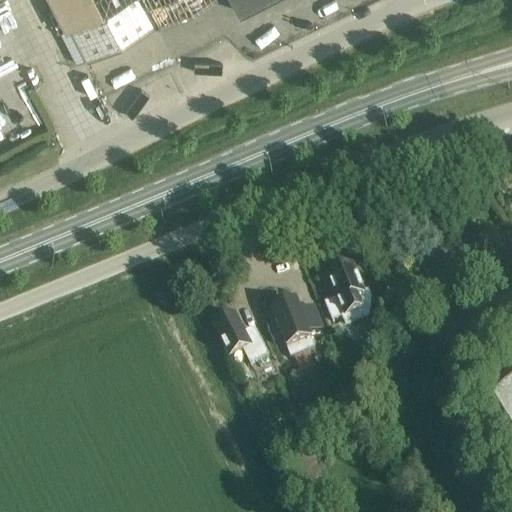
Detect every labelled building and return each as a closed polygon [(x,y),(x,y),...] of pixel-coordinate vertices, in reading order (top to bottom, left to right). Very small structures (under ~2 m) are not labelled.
[(49,0),(65,30),(70,28),(86,60),(156,24),(158,26),(208,0),(231,0),(238,12),(260,0),(49,0)] [(0,120),(10,112),(0,100),(0,120)] [(461,310),(478,268),(432,250),(415,292),(461,310)] [(364,294),(353,268),(329,277),(338,299),(325,304),(332,322),(345,317),(345,319),(361,312),(364,320),(369,318),(372,301),(368,292),(364,294)] [(301,315),(296,304),(272,313),(291,359),(315,350),(309,336),(323,331),(314,309),(301,315)] [(257,333),(246,339),(235,317),(213,328),(230,360),(243,353),(251,367),(269,357),(257,333)] [(511,383),(493,396),(511,426),(511,383)]
